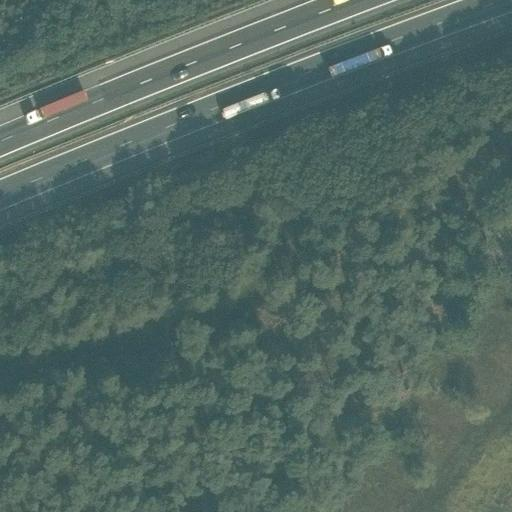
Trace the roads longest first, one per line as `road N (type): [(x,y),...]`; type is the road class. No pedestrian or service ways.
road 1 (motorway): [(0,195),(505,0)]
road 2 (track): [(0,231),(511,55)]
road 3 (motorway): [(355,0),(0,142)]
